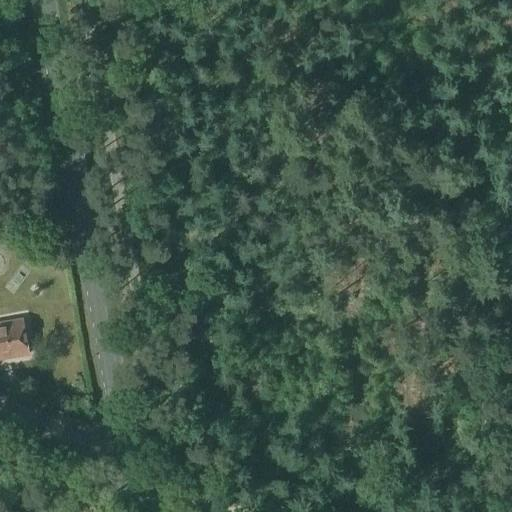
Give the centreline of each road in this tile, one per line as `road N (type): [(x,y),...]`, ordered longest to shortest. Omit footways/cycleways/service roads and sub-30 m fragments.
road 1 (secondary): [(125,462),(42,0)]
road 2 (unclassified): [(125,462),(0,407)]
